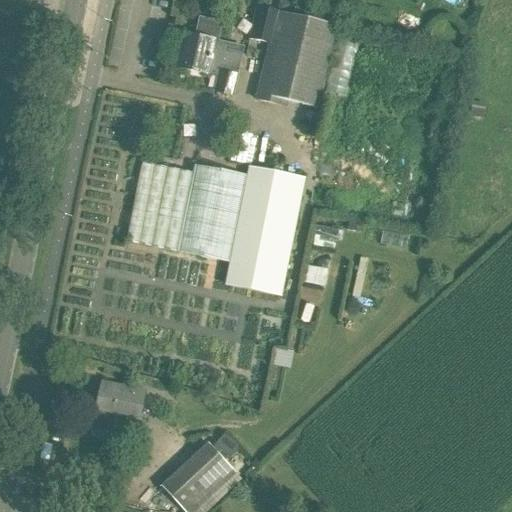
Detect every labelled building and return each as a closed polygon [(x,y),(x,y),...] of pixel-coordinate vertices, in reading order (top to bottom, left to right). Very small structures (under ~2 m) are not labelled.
[(255,8),(248,40),(268,45),(255,100),(284,108),(286,102),(315,109),(335,27),(255,8)] [(183,35),(175,69),(217,78),(214,92),(231,96),(241,54),(225,51),(226,45),(213,42),(217,27),(198,22),(195,38),(183,35)] [(231,264),(248,177),(194,166),(194,167),(193,174),(166,169),(141,164),(125,243),(150,248),(231,264)] [(277,296),(301,179),(250,169),(248,177),(231,264),(226,286),(277,296)] [(157,383),(157,393),(179,393),(179,383),(157,383)] [(101,386),(92,429),(111,433),(115,416),(138,421),(144,395),(101,386)] [(205,446),(159,491),(179,511),(194,511),(233,475),(205,446)]
